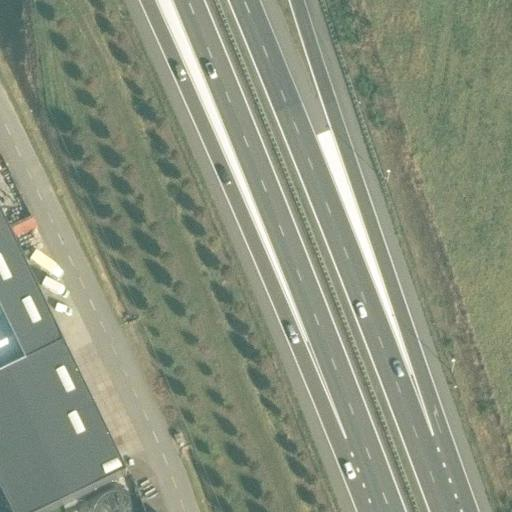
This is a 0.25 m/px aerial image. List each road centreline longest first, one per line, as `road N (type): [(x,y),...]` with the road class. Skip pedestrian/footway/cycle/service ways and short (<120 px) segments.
road 1 (motorway): [(142,0),(340,460),(373,511)]
road 2 (motorway): [(183,0),(386,511)]
road 3 (motorway): [(422,447),(244,0)]
road 4 (motorway): [(422,447),(383,260),(295,0)]
road 5 (unclassified): [(0,128),(181,511)]
